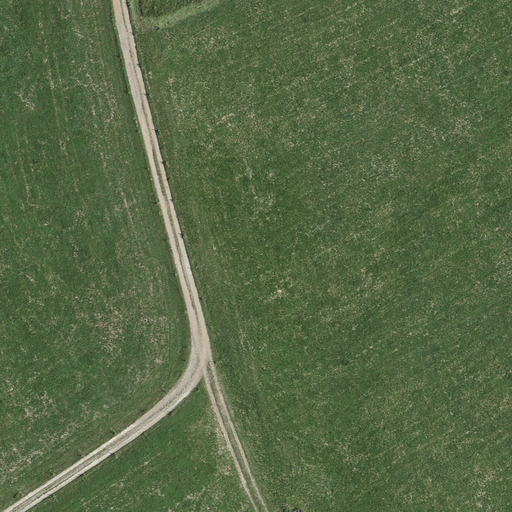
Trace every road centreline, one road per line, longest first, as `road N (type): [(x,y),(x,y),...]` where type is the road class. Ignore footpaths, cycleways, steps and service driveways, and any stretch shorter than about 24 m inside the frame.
road 1 (track): [(3,511),(194,378),(196,318),(122,0)]
road 2 (track): [(199,348),(264,511)]
